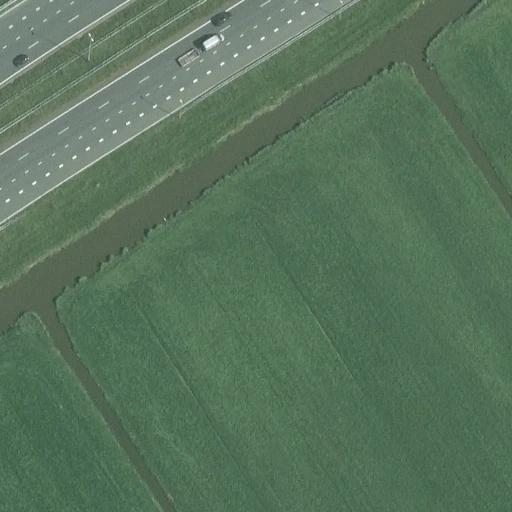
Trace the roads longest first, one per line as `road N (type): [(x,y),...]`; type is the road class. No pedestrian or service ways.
road 1 (motorway): [(0,182),(285,0)]
road 2 (motorway): [(106,0),(0,69)]
